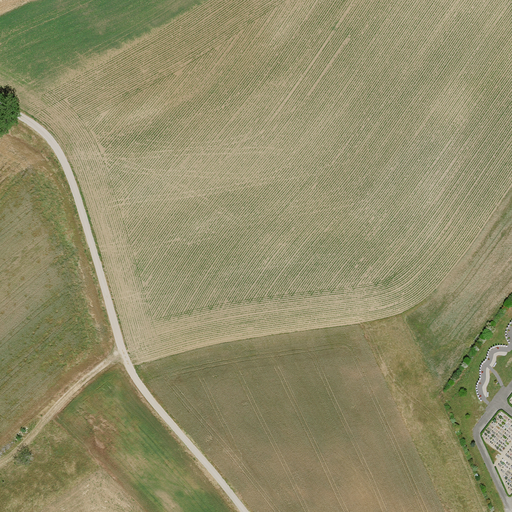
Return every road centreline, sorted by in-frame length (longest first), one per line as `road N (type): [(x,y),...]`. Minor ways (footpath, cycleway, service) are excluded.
road 1 (unclassified): [(0,103),(41,129),(59,152),(135,377),(243,511)]
road 2 (motorway): [(511,358),(260,511)]
road 3 (motorway): [(390,511),(511,444)]
